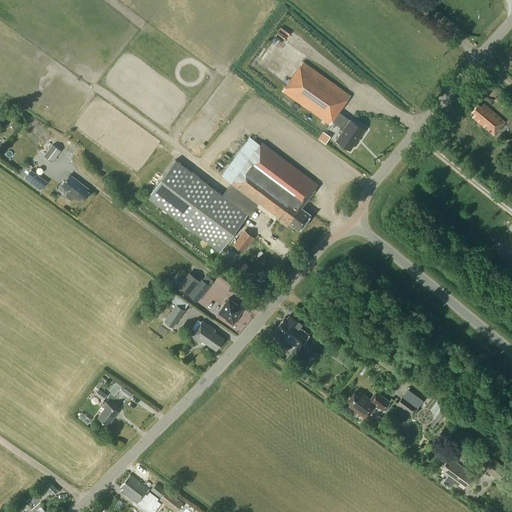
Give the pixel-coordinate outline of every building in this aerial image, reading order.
[(287,84),(283,90),(331,124),(333,122),(339,112),(345,104),(351,96),(303,62),(287,84)] [(498,96),(494,101),(502,108),(506,103),(498,96)] [(504,123),(483,105),(481,108),(477,106),(471,113),(474,116),(472,118),(492,136),(504,123)] [(339,112),(333,122),(345,130),(337,141),(350,151),(357,141),(356,140),(364,128),(352,120),(351,121),(339,112)] [(320,138),(327,142),(332,135),(324,130),(320,138)] [(58,154),(61,151),(48,140),(47,140),(44,144),(38,151),(39,152),(42,154),(52,162),(53,162),(58,154)] [(31,169),(25,178),(31,183),(38,174),(31,169)] [(63,187),(68,191),(67,193),(67,196),(71,200),(74,199),(76,197),(80,200),(81,198),(84,201),(90,194),(87,192),(89,189),(71,176),(63,187)] [(304,205),(283,190),(266,213),(275,220),(276,217),(288,226),(290,224),(299,231),(311,215),(302,207),(304,205)] [(244,252),(255,238),(245,230),(233,245),(244,252)] [(511,254),(501,246),(497,252),(501,256),(500,258),(503,261),(505,259),(507,260),(511,254)] [(242,260),(236,268),(249,277),(254,270),(242,260)] [(203,279),(211,285),(215,280),(208,273),(203,279)] [(211,286),(201,278),(188,294),(198,302),(211,286)] [(233,326),(239,318),(238,317),(244,309),(228,299),(218,313),(226,319),(226,320),(233,326)] [(176,305),(164,321),(173,328),(185,311),(176,305)] [(283,339),(294,346),(291,350),(303,358),(308,351),(307,342),(306,341),(309,337),(297,328),(298,326),(293,322),(292,324),(284,319),(276,330),(285,337),(283,339)] [(203,321),(202,323),(198,320),(192,328),(196,331),(192,336),(201,344),(203,341),(215,351),(224,339),(214,332),(215,330),(203,321)] [(328,343),(321,337),(317,342),(325,347),(328,343)] [(335,354),(339,349),(332,344),(329,349),(335,354)] [(95,395),(103,400),(108,394),(99,388),(95,395)] [(128,399),(132,394),(124,388),(120,393),(128,399)] [(357,395),(354,393),(348,401),(351,404),(349,407),(366,419),(376,406),(384,411),(390,402),(376,392),(370,400),(360,392),(357,395)] [(402,396),(396,404),(412,416),(418,408),(402,396)] [(98,418),(108,426),(119,412),(106,403),(103,407),(105,408),(98,418)] [(474,475),(453,459),(451,462),(447,460),(441,468),(445,470),(443,473),(447,477),(444,480),(444,483),(449,486),(451,485),(454,482),(464,489),(474,475)] [(506,470),(492,459),(491,461),(485,469),(498,479),(505,471),(506,470)] [(121,492),(137,505),(148,491),(130,476),(121,487),(123,489),(121,492)] [(59,491),(50,483),(46,479),(41,484),(54,496),(59,491)] [(155,483),(149,490),(160,499),(165,492),(155,483)] [(44,511),(40,507),(43,505),(40,502),(49,494),(42,485),(33,493),(34,495),(19,508),(20,510),(23,508),(25,510),(27,508),(30,511),(13,511),(11,511),(44,511)] [(161,498),(159,500),(174,511),(175,511),(184,502),(168,489),(165,492),(161,498)] [(160,504),(154,499),(148,507),(153,511),(160,504)]
